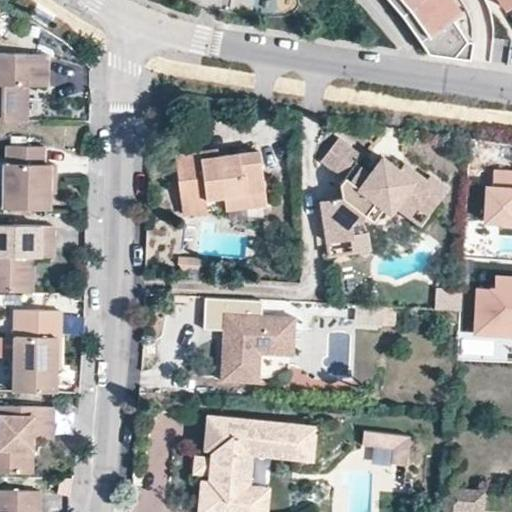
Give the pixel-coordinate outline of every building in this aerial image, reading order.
[(387,0),(401,16),(413,34),(423,29),(410,10),(401,0),(387,0)] [(401,0),(410,10),(423,29),(413,34),(428,54),(469,60),(473,40),(467,39),(453,19),(461,14),(451,0),(401,0)] [(511,11),(503,0),(494,0),(506,15),(511,11)] [(511,0),(503,0),(511,11),(511,10),(511,0)] [(0,54),(0,120),(27,121),(28,87),(48,88),(48,56),(0,54)] [(32,91),(33,120),(43,120),(42,91),(32,91)] [(430,193),(441,201),(452,185),(434,172),(429,177),(408,161),(404,169),(387,156),(376,170),(360,159),(365,152),(343,137),(327,158),(348,174),(343,181),(344,196),(322,200),(326,242),(354,238),(353,221),(363,220),(380,194),(402,191),(422,204),(430,193)] [(5,210),(55,211),(56,183),(61,183),(61,166),(46,165),(46,149),(13,149),(13,166),(6,166),(5,210)] [(225,198),(267,193),(262,151),(221,155),(221,149),(176,156),(180,202),(207,198),(225,198)] [(511,170),(491,169),(490,185),(485,185),(483,220),(498,220),(497,226),(511,227),(511,170)] [(268,204),(267,193),(225,198),(227,208),(268,204)] [(432,212),(441,201),(430,193),(422,204),(432,212)] [(209,210),(207,198),(180,202),(182,213),(209,210)] [(56,261),(56,228),(0,227),(0,294),(33,295),(34,261),(56,261)] [(367,236),(354,238),(326,242),(327,256),(369,250),(367,236)] [(182,260),(183,274),(209,271),(208,257),(182,260)] [(511,277),(493,276),(493,288),(475,287),(473,332),(493,334),(493,324),(508,325),(508,329),(511,329),(511,277)] [(429,310),(456,311),(458,289),(431,288),(429,310)] [(15,312),(14,394),(54,394),(55,338),(60,338),(60,313),(15,312)] [(296,318),(225,314),(221,380),(258,382),(260,353),(293,355),(296,318)] [(493,324),(493,334),(511,334),(511,329),(508,329),(508,325),(493,324)] [(0,356),(14,356),(14,338),(0,337),(0,356)] [(0,406),(0,474),(32,475),(33,442),(54,442),(54,409),(0,406)] [(254,427),(255,421),(208,415),(204,444),(211,445),(210,459),(208,474),(206,487),(199,487),(195,511),(243,511),(247,487),(251,456),(271,458),(271,453),(289,455),(313,451),(316,429),(274,423),(274,429),(254,427)] [(274,423),(255,421),(254,427),(274,429),(274,423)] [(374,436),(361,434),(359,448),(372,450),(374,436)] [(405,440),(374,436),(372,450),(390,453),(388,467),(401,469),(405,440)] [(271,453),(271,458),(311,464),(313,451),(289,455),(271,453)] [(200,473),(202,458),(193,456),(191,471),(200,473)] [(210,459),(202,458),(200,473),(208,474),(210,459)] [(263,511),(267,490),(247,487),(243,511),(263,511)] [(476,492),(445,490),(442,511),(457,511),(458,506),(474,508),(476,492)] [(0,511),(37,511),(37,492),(0,491),(0,511)]
